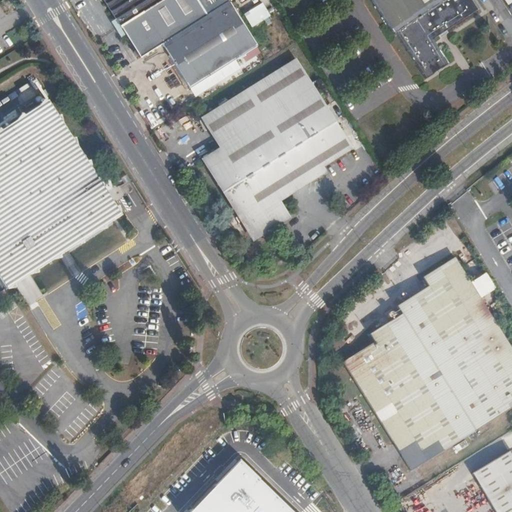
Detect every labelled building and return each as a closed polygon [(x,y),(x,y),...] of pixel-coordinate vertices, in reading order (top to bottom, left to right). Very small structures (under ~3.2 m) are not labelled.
[(190,89),(257,47),(227,0),(103,0),(140,58),(162,45),(190,89)] [(370,0),(393,33),(395,32),(425,78),(448,64),(432,39),(477,10),(470,0),(370,0)] [(261,2),(244,13),(253,27),(270,16),(261,2)] [(352,149),(350,146),(342,133),(337,125),(295,59),(200,118),(220,149),(206,158),(240,213),(244,219),(255,236),(287,217),(278,202),(326,172),(323,167),(352,149)] [(6,288),(13,283),(28,274),(55,257),(119,215),(105,192),(110,189),(107,181),(105,181),(100,184),(46,101),(0,130),(0,291),(6,288)] [(342,133),(348,130),(342,121),(337,125),(342,133)] [(342,133),(350,146),(355,143),(348,130),(342,133)] [(237,223),(244,219),(240,213),(234,217),(237,223)] [(511,407),(511,350),(454,258),(421,277),(427,286),(395,306),(401,314),(369,334),(373,342),(342,362),(410,471),(511,407)] [(28,274),(13,283),(27,305),(42,295),(28,274)] [(482,298),(495,290),(484,274),(471,283),(482,298)] [(494,511),(511,511),(511,451),(511,450),(472,474),(494,511)] [(290,511),(237,461),(188,511),(290,511)]
